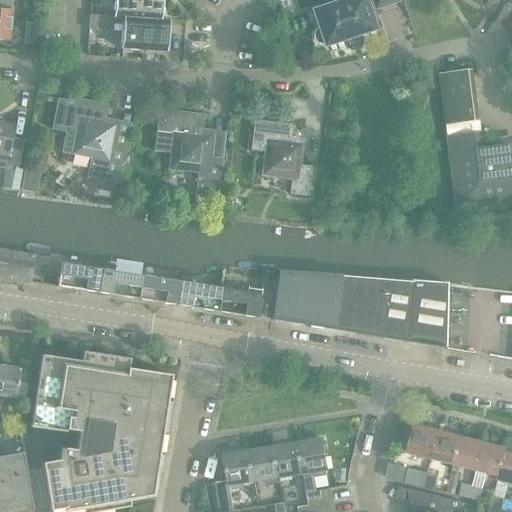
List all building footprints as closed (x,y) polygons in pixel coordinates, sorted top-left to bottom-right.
[(0,0),(0,39),(9,41),(11,9),(10,9),(10,0),(0,0)] [(113,0),(112,18),(113,19),(159,23),(160,22),(161,2),(150,1),(150,0),(113,0)] [(321,28),(317,30),(315,34),(315,39),(318,42),(322,44),(326,44),(327,47),(335,44),(379,30),(372,10),(400,1),(399,0),(336,0),(338,3),(335,3),(315,10),(321,28)] [(168,22),(160,22),(159,23),(113,19),(112,18),(89,16),(87,30),(112,32),(113,25),(122,26),(120,50),(166,54),(168,22)] [(439,75),(445,125),(479,120),(473,71),(439,75)] [(57,101),(52,130),(61,132),(65,133),(61,154),(71,156),(90,160),(86,178),(93,179),(96,180),(95,189),(112,192),(114,184),(119,185),(126,147),(111,144),(115,126),(103,124),(106,107),(68,99),(67,103),(57,101)] [(158,111),(153,152),(171,154),(169,171),(197,174),(194,199),(218,201),(223,160),(211,159),(214,131),(201,130),(203,116),(158,111)] [(308,198),(311,168),(299,167),(301,145),(290,144),(292,127),(253,122),(250,151),(264,153),(261,177),(291,181),(289,196),(308,198)] [(0,169),(5,170),(17,172),(18,169),(23,141),(11,139),(13,128),(0,125),(0,169)] [(457,213),(511,206),(511,162),(511,153),(502,146),(486,148),(484,132),(447,137),(457,213)] [(27,150),(24,167),(43,170),(46,153),(27,150)] [(5,170),(1,188),(19,192),(23,170),(18,169),(17,172),(5,170)] [(0,278),(30,283),(34,257),(0,251),(0,278)] [(57,287),(97,293),(101,267),(89,266),(89,269),(61,264),(57,287)] [(97,293),(136,300),(140,277),(113,272),(113,269),(101,267),(97,293)] [(271,321),(332,330),(335,331),(408,343),(442,349),(445,283),(412,281),(412,283),(339,278),(339,276),(310,272),(276,271),(275,283),(271,319),(271,321)] [(136,300),(176,306),(180,280),(169,278),(168,281),(140,277),(136,300)] [(176,306),(216,313),(220,290),(192,285),(193,282),(180,280),(176,306)] [(256,318),(256,319),(271,321),(271,319),(275,283),(262,281),(260,292),(256,318)] [(247,294),(220,290),(216,313),(256,319),(256,318),(260,292),(248,290),(247,294)] [(41,464),(49,511),(105,511),(129,508),(128,500),(152,496),(170,376),(128,369),(129,359),(82,352),(81,362),(41,356),(30,425),(76,432),(73,451),(58,448),(56,461),(41,464)] [(0,397),(14,400),(19,372),(18,372),(18,371),(0,367),(0,397)] [(406,454),(429,460),(436,433),(413,427),(406,454)] [(436,433),(429,460),(452,466),(459,438),(436,433)] [(307,505),(307,506),(333,502),(331,490),(315,493),(312,474),(328,472),(326,465),(322,438),(297,443),(302,475),(307,505)] [(482,444),(459,438),(452,466),(474,472),(482,444)] [(297,443),(272,447),(278,479),(302,475),(297,443)] [(504,450),(482,444),(474,472),(471,486),(482,488),(485,475),(497,478),(504,450)] [(272,447),(249,451),(254,483),(278,479),(272,447)] [(506,450),(504,450),(497,478),(496,481),(511,485),(511,455),(505,454),(506,450)] [(229,487),(254,483),(249,451),(224,455),(225,465),(228,481),(216,483),(220,511),(228,511),(233,511),(229,487)] [(0,511),(23,511),(32,510),(22,453),(0,456),(0,511)] [(444,495),(453,497),(459,476),(450,473),(444,495)] [(417,475),(414,487),(422,489),(422,488),(425,477),(417,475)] [(425,477),(422,488),(434,491),(437,478),(425,475),(425,477)] [(461,484),(458,497),(469,500),(472,487),(461,484)] [(472,487),(469,500),(478,502),(479,502),(482,490),(472,487)] [(408,490),(407,490),(407,491),(410,511),(447,511),(463,509),(462,503),(408,490)] [(502,511),(504,501),(491,497),(487,511),(502,511)] [(275,504),(276,511),(285,511),(284,502),(275,504)] [(334,511),(333,502),(307,506),(307,505),(298,507),(298,511),(334,511)]
